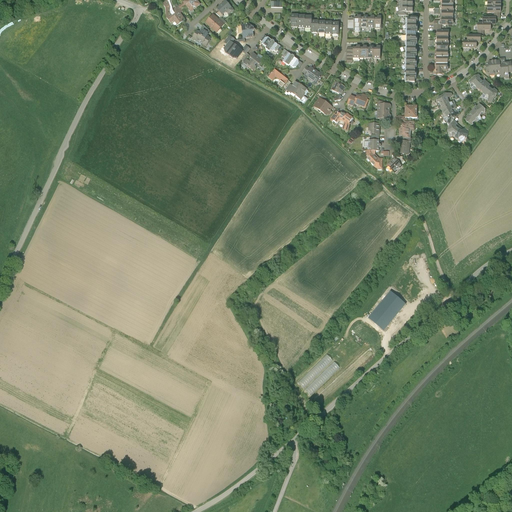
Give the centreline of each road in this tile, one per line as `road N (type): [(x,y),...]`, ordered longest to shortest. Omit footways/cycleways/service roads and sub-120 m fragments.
road 1 (unclassified): [(0,286),(79,119),(141,22)]
road 2 (unclassified): [(294,438),(466,281),(511,250)]
road 3 (track): [(195,511),(0,405)]
road 4 (unclassified): [(0,8),(81,1),(141,22)]
road 5 (unclassified): [(196,511),(294,438)]
